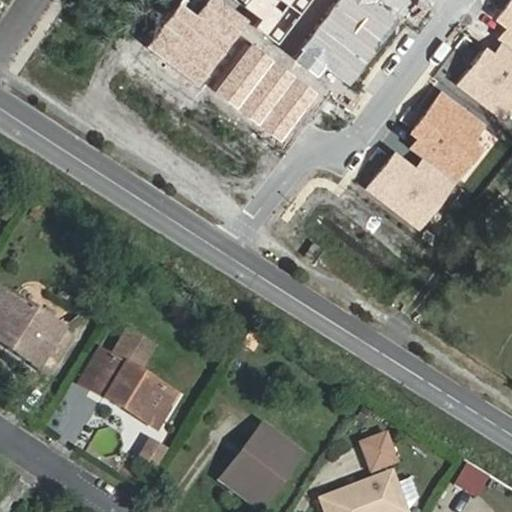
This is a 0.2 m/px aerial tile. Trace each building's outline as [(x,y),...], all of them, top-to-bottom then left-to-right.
[(243,22),(214,0),(177,0),(143,44),(195,84),(243,22)] [(309,0),(239,0),(237,2),(260,19),(255,25),(278,42),(309,0)] [(397,17),(374,0),(332,0),(295,50),(345,87),(397,17)] [(504,27),(496,38),(502,42),(511,50),(511,0),(509,0),(494,19),(504,27)] [(491,54),(482,46),(451,84),(497,122),(511,103),(511,50),(502,42),(491,54)] [(313,92),(247,43),(210,91),(275,141),(313,92)] [(482,123),(437,90),(406,132),(415,138),(408,146),(420,155),(456,182),(479,150),(468,142),(482,123)] [(410,167),(392,152),(361,189),(415,233),(456,182),(420,155),(410,167)] [(0,334),(14,344),(10,350),(37,368),(54,343),(63,329),(0,288),(0,334)] [(239,331),(228,325),(214,347),(225,354),(239,331)] [(120,408),(122,404),(159,426),(177,396),(137,372),(153,346),(127,331),(111,356),(91,391),(120,408)] [(250,333),(242,346),(251,352),(259,339),(250,333)] [(65,350),(54,343),(37,368),(48,375),(65,350)] [(79,384),(91,391),(111,356),(99,349),(79,384)] [(251,504),(275,472),(283,478),(301,454),(261,424),(219,480),(251,504)] [(385,434),(360,443),(370,471),(396,461),(385,434)] [(148,440),(138,457),(154,467),(164,450),(148,440)] [(465,463),(454,485),(478,498),(490,476),(465,463)] [(406,511),(391,472),(319,499),(324,511),(406,511)]
